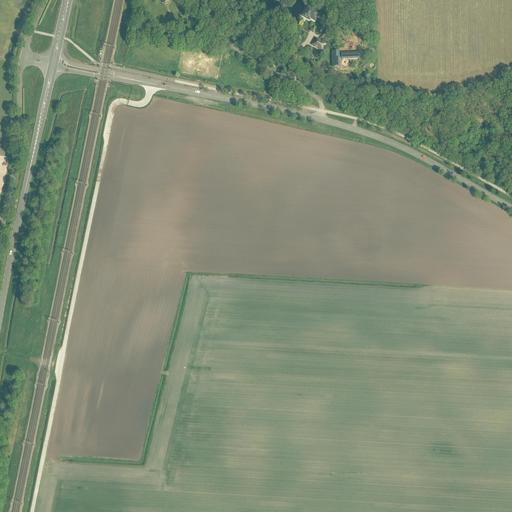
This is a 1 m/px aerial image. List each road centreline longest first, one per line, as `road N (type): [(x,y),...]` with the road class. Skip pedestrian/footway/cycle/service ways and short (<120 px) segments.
road 1 (track): [(31,511),(111,107),(142,104),(150,84)]
road 2 (secondary): [(0,316),(53,67)]
road 3 (tertiary): [(511,209),(390,142),(320,119)]
road 4 (tertiary): [(320,119),(141,82)]
road 5 (unclassified): [(0,239),(19,143),(21,61)]
road 6 (unclassified): [(320,119),(317,97),(225,41),(204,0)]
